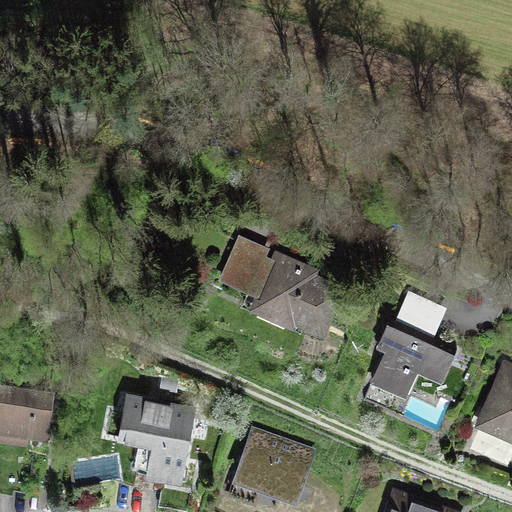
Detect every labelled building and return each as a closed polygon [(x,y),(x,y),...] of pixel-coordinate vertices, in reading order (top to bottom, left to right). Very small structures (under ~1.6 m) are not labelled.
[(317,268),(235,234),(216,279),(261,298),(256,311),(325,340),(347,287),(315,274),(317,268)] [(413,371),(438,382),(451,350),(429,341),(443,306),(407,291),(392,325),(381,321),(370,347),(378,350),(365,383),(402,398),(413,371)] [(511,361),(501,357),(470,424),(511,443),(511,361)] [(48,440),(54,389),(0,381),(0,442),(26,446),(27,437),(48,440)] [(196,408),(122,393),(112,440),(138,445),(132,474),(181,484),(196,408)] [(310,448),(249,425),(228,479),(289,502),(310,448)] [(14,476),(12,491),(26,493),(28,472),(14,470),(14,476)] [(2,474),(0,486),(0,494),(11,495),(12,491),(14,476),(2,474)] [(464,511),(392,485),(381,511),(464,511)]
